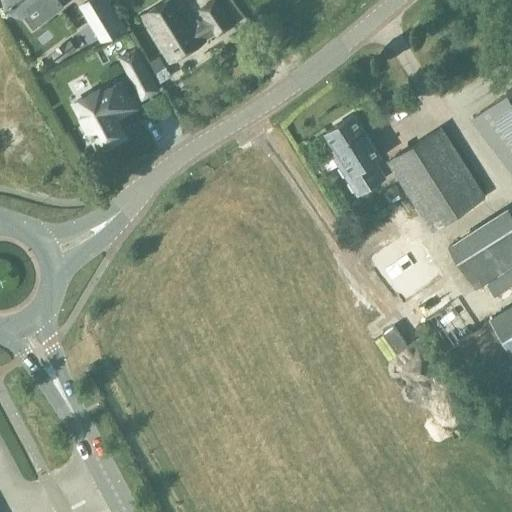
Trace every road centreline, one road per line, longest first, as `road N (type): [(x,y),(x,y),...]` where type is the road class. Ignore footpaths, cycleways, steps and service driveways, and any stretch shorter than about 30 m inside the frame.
road 1 (tertiary): [(401,0),(291,89),(195,149),(105,228),(47,256)]
road 2 (secondary): [(129,511),(24,324)]
